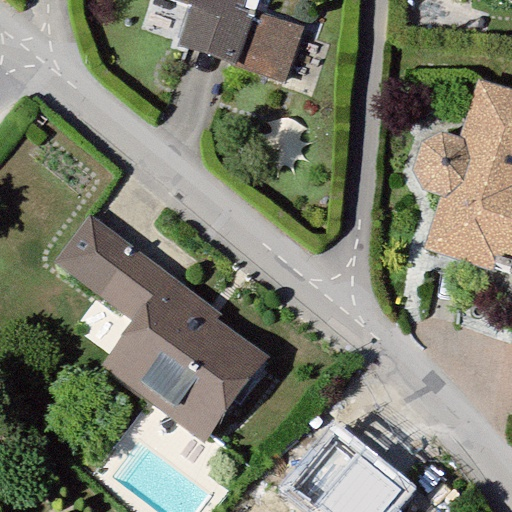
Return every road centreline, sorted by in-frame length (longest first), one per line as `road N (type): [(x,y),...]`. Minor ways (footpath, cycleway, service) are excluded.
road 1 (residential): [(29,52),(335,302)]
road 2 (residential): [(335,302),(352,265),(371,0)]
road 3 (residential): [(335,302),(511,487)]
